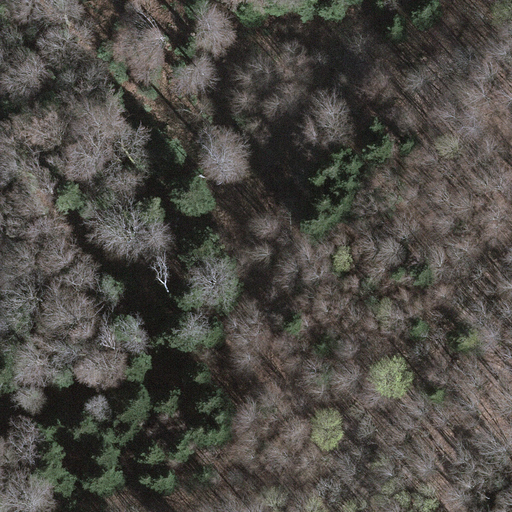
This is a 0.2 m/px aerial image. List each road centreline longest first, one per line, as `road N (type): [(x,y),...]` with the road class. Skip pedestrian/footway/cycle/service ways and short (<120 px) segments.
road 1 (track): [(511,228),(342,511)]
road 2 (track): [(375,0),(278,171)]
